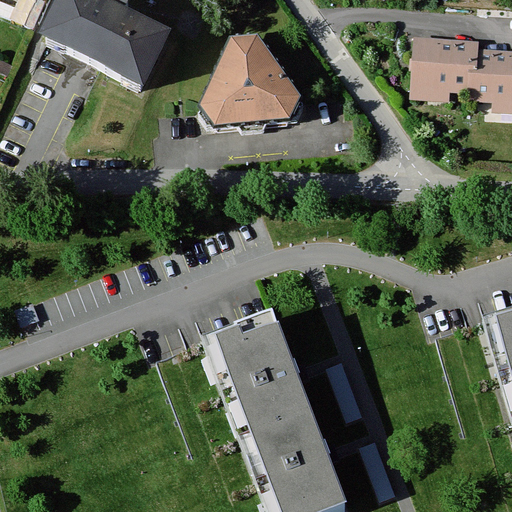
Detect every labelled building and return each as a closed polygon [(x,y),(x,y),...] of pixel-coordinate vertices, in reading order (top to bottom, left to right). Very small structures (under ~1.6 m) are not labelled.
[(170,35),(100,0),(58,0),(39,39),(142,90),(170,35)] [(257,38),(230,42),(198,110),(211,132),(287,124),(300,102),(257,38)] [(473,43),(415,40),(413,96),(470,99),(473,52),(473,43)] [(511,54),(473,52),(470,99),(495,101),(494,109),(511,110),(511,54)] [(511,306),(486,314),(511,406),(511,306)] [(270,313),(211,336),(280,511),(334,511),(346,508),(327,458),(295,378),(270,313)] [(475,328),(495,393),(503,390),(483,325),(475,328)] [(338,366),(321,372),(342,425),(358,419),(338,366)] [(368,444),(354,450),(375,505),(390,499),(368,444)]
